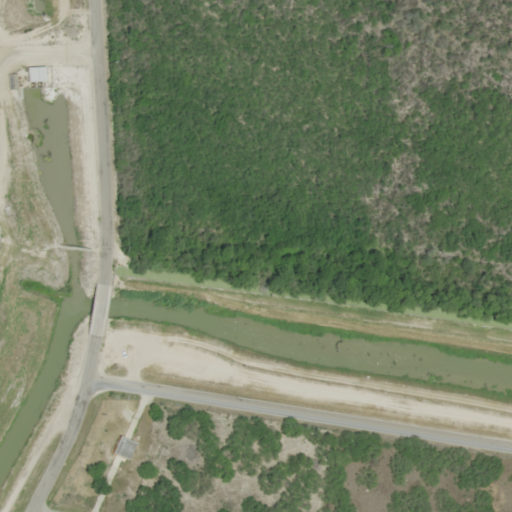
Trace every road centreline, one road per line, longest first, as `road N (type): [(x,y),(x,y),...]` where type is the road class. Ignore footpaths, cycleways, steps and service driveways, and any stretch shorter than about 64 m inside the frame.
road 1 (residential): [(105,376),(511,443)]
road 2 (residential): [(105,376),(91,319),(93,0)]
road 3 (residential): [(27,511),(76,395),(105,376)]
